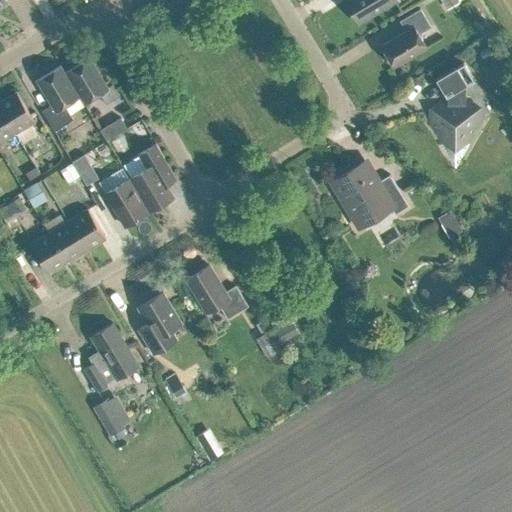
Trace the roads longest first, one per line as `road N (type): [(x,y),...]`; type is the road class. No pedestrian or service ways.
road 1 (residential): [(211,202),(328,128),(340,111),(278,0)]
road 2 (residential): [(0,333),(211,202)]
road 3 (residential): [(211,202),(94,13)]
